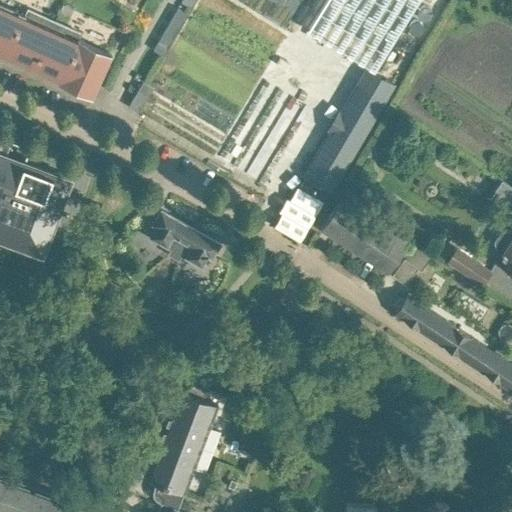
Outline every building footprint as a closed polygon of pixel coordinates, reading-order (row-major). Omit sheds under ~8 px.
[(324,0),(307,29),(373,70),(416,0),(324,0)] [(0,52),(33,67),(54,20),(28,8),(25,15),(0,3),(0,52)] [(178,7),(153,48),(164,55),(188,13),(178,7)] [(54,20),(33,67),(93,94),(111,54),(78,38),(81,32),(54,20)] [(297,185),(274,224),(300,240),(384,97),(359,82),(305,175),(306,175),(299,186),(297,185)] [(511,117),(504,112),(499,120),(511,129),(511,117)] [(0,233),(41,249),(56,207),(64,185),(51,180),(53,173),(24,162),(0,152),(0,233)] [(511,183),(502,177),(494,190),(507,199),(510,195),(511,196),(511,183)] [(341,196),(321,226),(388,271),(408,240),(341,196)] [(219,242),(162,209),(154,222),(158,225),(152,235),(173,247),(171,252),(178,257),(181,252),(203,265),(208,256),(209,257),(210,255),(211,255),(219,242)] [(497,258),(511,268),(511,231),(509,230),(500,231),(493,242),(495,251),(499,254),(497,258)] [(457,248),(449,260),(483,283),(491,271),(457,248)] [(395,311),(511,388),(511,363),(407,293),(395,311)] [(178,388),(145,475),(160,480),(155,493),(163,496),(156,511),(186,511),(178,508),(218,403),(206,398),(209,388),(190,381),(186,391),(178,388)] [(0,501),(28,511),(88,511),(96,493),(0,456),(0,425),(0,424),(0,501)] [(115,457),(110,469),(121,474),(126,461),(115,456),(115,457)]
